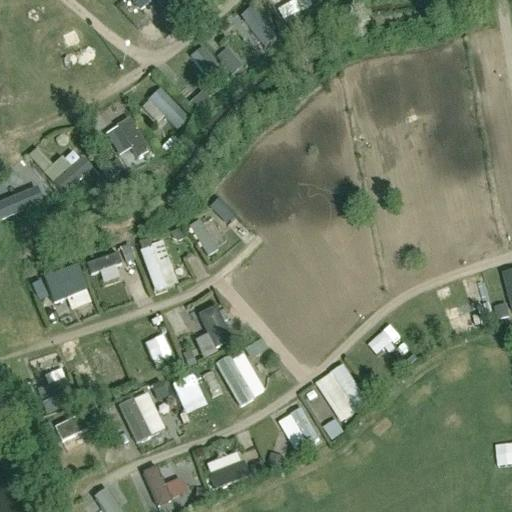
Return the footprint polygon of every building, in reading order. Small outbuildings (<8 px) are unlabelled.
[(126,0),(136,12),(148,3),(155,12),(171,0),(126,0)] [(289,0),(268,0),(273,10),(290,1),(289,0)] [(282,21),(312,7),(308,0),(290,0),(292,2),(276,10),(282,21)] [(235,19),(265,49),(279,35),(249,5),(235,19)] [(200,47),(186,57),(211,92),(226,82),(200,47)] [(224,49),(214,57),(230,76),(240,68),(224,49)] [(452,50),(430,54),(436,90),(458,87),(452,50)] [(378,106),(402,100),(392,63),(368,69),(378,106)] [(153,126),(161,119),(173,131),(186,119),(158,89),(137,109),(153,126)] [(184,105),(191,112),(205,100),(198,93),(184,105)] [(333,93),(312,107),(332,138),(353,124),(333,93)] [(303,111),(277,136),(287,146),(313,122),(303,111)] [(115,135),(100,153),(119,168),(141,141),(131,132),(123,142),(115,135)] [(288,183),(305,166),(274,134),(257,151),(288,183)] [(78,159),(68,168),(58,157),(48,166),(34,149),(25,157),(59,196),(89,171),(78,159)] [(257,185),(269,175),(252,156),(241,166),(257,185)] [(238,215),(255,204),(239,182),(223,193),(238,215)] [(493,187),(466,196),(478,233),(506,224),(493,187)] [(0,221),(40,205),(33,188),(0,201),(0,221)] [(409,216),(427,256),(441,250),(424,210),(409,216)] [(324,215),(315,230),(325,237),(335,222),(324,215)] [(198,220),(186,226),(205,259),(216,252),(198,220)] [(397,222),(388,229),(405,252),(414,245),(397,222)] [(341,225),(320,238),(325,248),(347,234),(341,225)] [(377,260),(391,251),(380,235),(352,255),(376,289),(391,279),(377,260)] [(161,242),(137,251),(152,293),(176,285),(161,242)] [(113,256),(85,267),(100,306),(128,294),(113,256)] [(51,304),(64,299),(69,311),(89,303),(75,265),(41,278),(51,304)] [(511,275),(502,278),(511,318),(511,275)] [(41,280),(30,284),(36,299),(46,294),(41,280)] [(340,283),(317,299),(337,329),(361,312),(340,283)] [(262,284),(244,298),(259,318),(277,304),(262,284)] [(480,284),(467,287),(479,329),(492,326),(480,284)] [(506,309),(494,312),(497,324),(509,321),(506,309)] [(214,312),(198,319),(214,358),(231,351),(214,312)] [(417,315),(405,320),(417,346),(429,340),(417,315)] [(390,331),(376,340),(399,374),(413,365),(390,331)] [(110,348),(93,354),(109,393),(126,387),(110,348)] [(227,364),(213,373),(238,415),(253,406),(227,364)] [(343,369),(329,378),(355,418),(367,409),(343,369)] [(39,404),(44,417),(74,403),(58,370),(40,378),(50,399),(39,404)] [(184,400),(199,394),(192,377),(177,383),(184,400)] [(132,406),(115,414),(134,452),(150,444),(132,406)] [(52,427),(63,454),(105,437),(94,410),(52,427)] [(300,414),(290,420),(309,451),(319,445),(300,414)] [(334,425),(324,431),(331,444),(342,437),(334,425)] [(203,466),(213,491),(246,477),(236,453),(203,466)] [(156,471),(141,477),(156,511),(169,507),(156,471)] [(119,511),(108,494),(93,504),(98,511),(119,511)]
